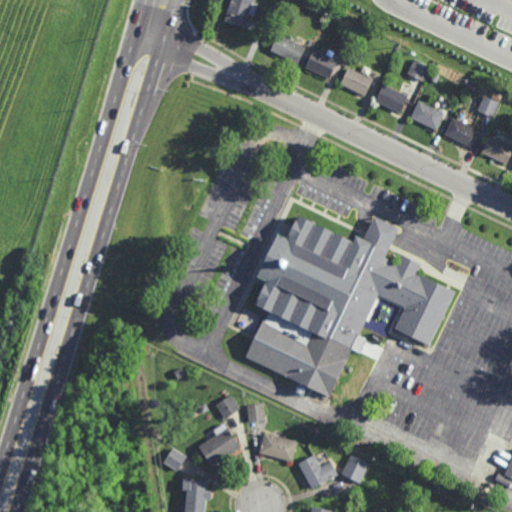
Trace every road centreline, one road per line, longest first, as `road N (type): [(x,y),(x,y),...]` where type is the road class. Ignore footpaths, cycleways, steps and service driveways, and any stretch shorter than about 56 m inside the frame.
road 1 (trunk): [(18,511),(175,0)]
road 2 (trunk): [(146,0),(0,478)]
road 3 (residential): [(138,28),(511,207)]
